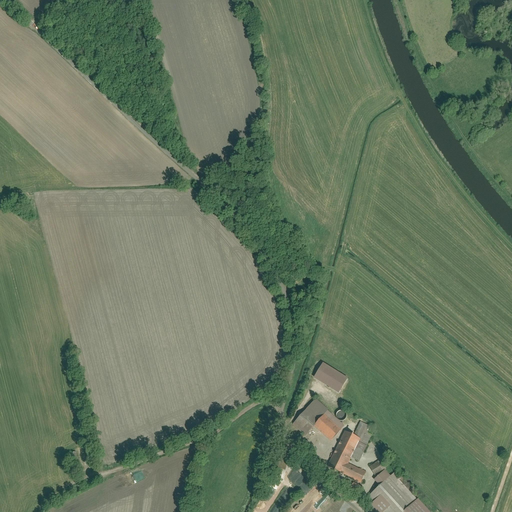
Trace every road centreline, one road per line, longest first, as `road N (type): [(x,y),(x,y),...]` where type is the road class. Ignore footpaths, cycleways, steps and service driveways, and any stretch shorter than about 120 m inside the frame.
road 1 (residential): [(363,511),(285,431),(292,328),(256,244),(211,189),(8,0)]
road 2 (track): [(282,418),(275,405),(260,401),(210,435),(112,471),(43,511)]
